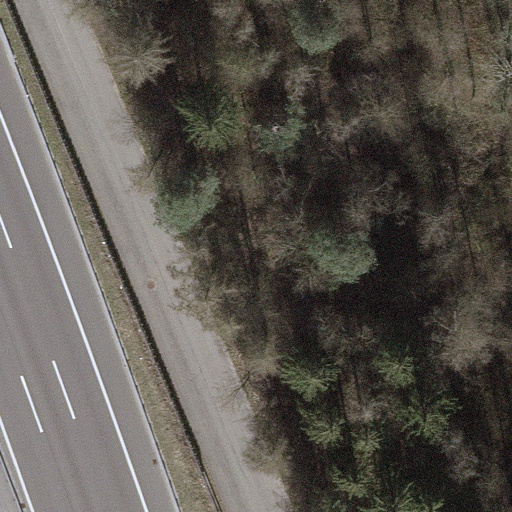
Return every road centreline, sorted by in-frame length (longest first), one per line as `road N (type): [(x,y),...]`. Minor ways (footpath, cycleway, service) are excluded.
road 1 (unclassified): [(47,0),(264,511)]
road 2 (motorway): [(90,511),(0,260)]
